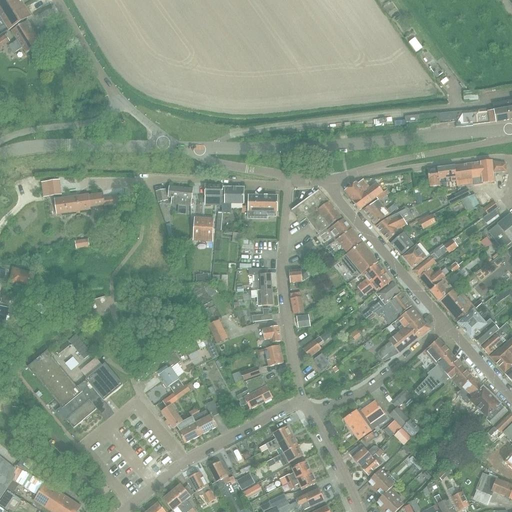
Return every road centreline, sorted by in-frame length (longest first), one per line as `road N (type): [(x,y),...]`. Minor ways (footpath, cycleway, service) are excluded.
road 1 (tertiary): [(177,148),(350,145),(507,129)]
road 2 (residential): [(302,401),(285,315),(287,183)]
road 3 (residential): [(187,462),(138,406),(85,444),(133,506)]
road 4 (residential): [(444,327),(326,179)]
road 5 (tertiary): [(177,148),(60,145),(0,155)]
road 6 (residential): [(311,413),(359,393),(444,327)]
road 7 (residential): [(359,172),(496,140),(507,129)]
road 8 (residential): [(359,172),(511,159)]
road 9 (residential): [(144,178),(287,183)]
road 10 (residential): [(187,462),(302,401)]
road 11 (residential): [(0,141),(89,122),(118,99)]
